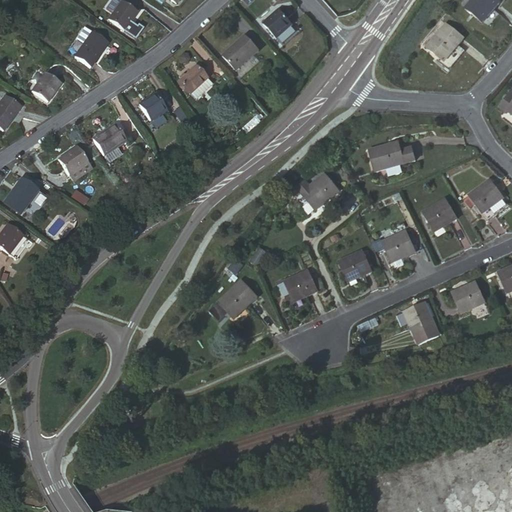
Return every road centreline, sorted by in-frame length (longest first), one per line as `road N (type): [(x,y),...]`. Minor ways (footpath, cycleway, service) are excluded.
road 1 (secondary): [(328,74),(255,153),(86,266),(52,316)]
road 2 (secondary): [(125,339),(204,212),(316,122),(344,88)]
road 3 (residential): [(0,161),(96,97),(216,0)]
road 4 (residential): [(322,348),(342,321),(511,242)]
road 5 (residential): [(344,88),(364,98),(467,104)]
road 6 (secondary): [(61,441),(112,377),(125,339)]
